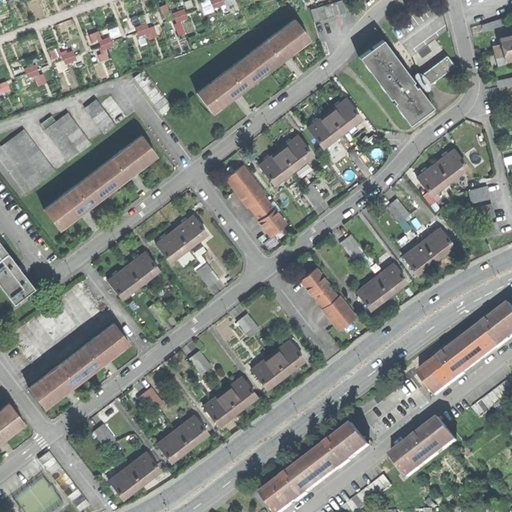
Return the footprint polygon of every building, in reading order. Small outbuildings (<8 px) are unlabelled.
[(202,0),(200,1),(204,13),(234,1),(233,0),(202,0)] [(345,0),(303,14),(308,27),(354,11),(350,0),(345,0)] [(184,9),(173,12),(175,21),(186,18),(184,9)] [(197,93),(212,113),(238,93),(283,60),(310,39),(295,19),(197,93)] [(484,25),(486,31),(505,25),(503,19),(484,25)] [(102,52),(98,53),(100,60),(108,58),(105,48),(113,46),(110,36),(98,39),(102,52)] [(505,56),(506,62),(511,60),(511,36),(500,39),(502,45),(494,46),(497,58),(505,56)] [(359,57),(410,124),(422,115),(433,106),(422,91),(456,66),(448,55),(414,81),(383,39),(359,57)] [(134,78),(162,116),(173,108),(145,70),(134,78)] [(511,78),(497,81),(499,87),(511,85),(511,78)] [(100,104),(117,125),(127,117),(111,96),(100,104)] [(100,104),(96,99),(85,107),(105,134),(117,125),(100,104)] [(309,128),(324,147),(362,118),(347,99),(339,104),(318,121),(309,128)] [(45,129),(69,161),(91,144),(68,113),(45,129)] [(2,146),(33,188),(55,171),(24,130),(2,146)] [(45,209),(59,229),(87,208),(133,173),(157,155),(142,135),(45,209)] [(260,165),(275,185),(314,155),(299,135),(289,142),(270,157),(260,165)] [(364,142),(367,147),(378,140),(374,135),(364,142)] [(349,153),(360,169),(366,165),(354,149),(349,153)] [(418,176),(431,195),(468,168),(455,150),(448,155),(428,169),(418,176)] [(244,166),(227,178),(238,193),(237,194),(248,208),(250,207),(260,221),(259,222),(266,231),(267,230),(272,235),(286,225),(275,209),(273,210),(263,196),(265,195),(244,166)] [(302,190),(313,206),(323,199),(312,183),(302,190)] [(469,191),(472,204),(491,200),(487,187),(469,191)] [(388,207),(400,222),(410,214),(399,199),(388,207)] [(474,210),(477,222),(495,217),(492,205),(474,210)] [(157,243),(171,261),(208,233),(194,215),(186,221),(167,235),(157,243)] [(478,227),(481,240),(500,236),(496,223),(478,227)] [(404,256),(417,274),(454,246),(440,228),(432,235),(415,247),(404,256)] [(341,243),(352,259),(363,251),(352,235),(341,243)] [(0,283),(14,302),(34,287),(22,271),(24,270),(22,268),(21,265),(19,267),(0,242),(0,283)] [(108,280),(122,298),(159,270),(145,252),(136,259),(119,272),(108,280)] [(198,270),(209,286),(220,278),(208,263),(198,270)] [(357,291),(371,309),(407,281),(394,264),(385,271),(357,291)] [(335,323),(340,329),(356,317),(340,296),(338,297),(328,284),(317,268),(302,280),(307,286),(305,287),(312,296),(314,295),(324,308),(323,309),(334,324),(335,323)] [(71,288),(95,319),(105,311),(82,280),(71,288)] [(35,315),(55,341),(76,325),(57,299),(35,315)] [(149,307),(160,322),(171,314),(159,299),(149,307)] [(419,372),(436,395),(465,373),(463,372),(496,347),(497,348),(511,336),(511,305),(510,303),(485,322),(441,355),(419,372)] [(249,314),(238,322),(250,338),(261,330),(249,314)] [(30,388),(45,408),(66,391),(112,356),(130,343),(115,323),(30,388)] [(0,340),(0,344),(27,380),(39,371),(34,365),(44,357),(20,325),(0,340)] [(252,370),(267,389),(305,359),(291,340),(271,356),(252,370)] [(201,351),(191,359),(202,374),(212,366),(201,351)] [(511,376),(472,406),(480,417),(511,393),(511,376)] [(205,406),(220,425),(257,396),(242,377),(237,382),(212,400),(205,406)] [(143,395),(155,411),(164,403),(153,388),(143,395)] [(0,410),(0,442),(1,442),(25,423),(10,403),(0,410)] [(157,443),(172,462),(209,433),(195,415),(188,420),(166,437),(157,443)] [(391,455),(408,477),(456,439),(439,417),(415,436),(391,455)] [(262,492),(276,511),(281,511),(297,500),(298,502),(309,494),(308,492),(340,467),(341,469),(352,461),(351,459),(370,445),(353,423),(326,444),(286,474),(262,492)] [(105,425),(94,433),(105,448),(116,440),(105,425)] [(39,459),(79,511),(81,511),(91,505),(50,451),(39,459)] [(109,480),(124,499),(161,471),(147,452),(139,458),(109,480)] [(342,508),(344,511),(356,511),(392,485),(384,475),(342,508)]
